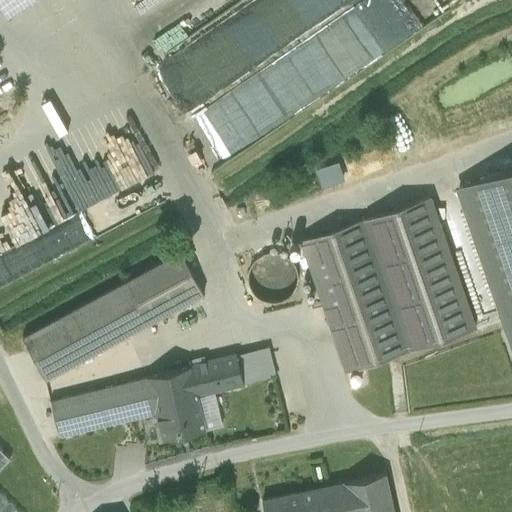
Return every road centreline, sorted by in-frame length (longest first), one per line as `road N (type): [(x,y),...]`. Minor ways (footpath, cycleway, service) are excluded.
road 1 (unclassified): [(79,502),(219,450),(511,404)]
road 2 (unclassified): [(79,502),(0,363)]
